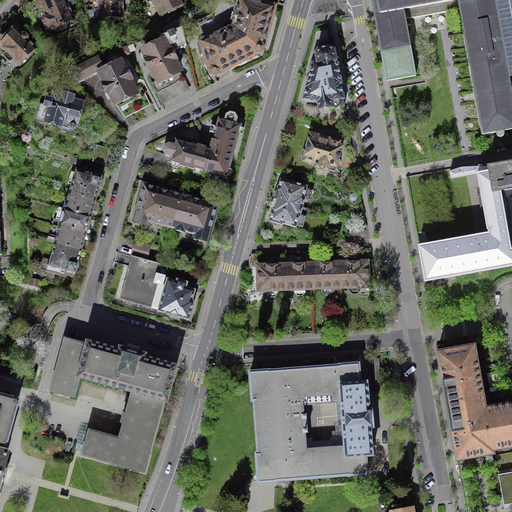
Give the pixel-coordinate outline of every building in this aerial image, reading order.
[(52,26),(53,29),(74,19),(70,12),(71,12),(68,6),(74,4),(71,0),(50,0),(42,4),(48,17),(47,17),(51,27),(52,26)] [(92,0),(94,18),(122,16),(122,6),(122,5),(123,5),(123,4),(123,3),(123,2),(122,1),(122,0),(121,0),(92,0)] [(145,0),(148,3),(153,0),(162,16),(170,11),(171,11),(171,12),(172,12),(173,12),(174,12),(175,11),(176,11),(176,10),(177,9),(177,8),(177,7),(184,3),(182,0),(145,0)] [(250,39),(257,52),(258,52),(260,53),(263,51),(264,47),(263,45),(274,7),(251,0),(250,0),(239,0),(233,26),(232,26),(234,32),(251,37),(250,39)] [(511,0),(371,0),(373,7),(386,81),(415,76),(405,19),(414,17),(447,11),(460,9),(482,135),(496,132),(497,134),(497,135),(497,136),(498,136),(499,137),(500,137),(501,137),(502,137),(503,136),(504,135),(504,134),(504,133),(504,131),(511,129),(511,94),(509,78),(511,77),(511,0)] [(220,71),(257,52),(250,39),(251,37),(234,32),(232,26),(198,44),(200,54),(202,54),(204,53),(205,56),(205,57),(207,62),(210,68),(209,70),(211,74),(215,75),(219,73),(220,71)] [(162,39),(163,41),(165,40),(169,50),(170,50),(171,53),(179,49),(186,45),(182,27),(160,35),(157,36),(159,41),(162,39)] [(0,45),(0,46),(5,51),(2,55),(10,62),(13,58),(20,64),(35,48),(27,39),(28,38),(28,37),(28,36),(27,36),(27,35),(26,34),(25,34),(25,33),(24,33),(23,33),(22,33),(21,34),(16,28),(8,37),(0,44),(0,45)] [(165,40),(163,41),(138,54),(142,62),(147,60),(150,64),(152,68),(158,80),(152,83),(161,101),(188,87),(181,73),(179,70),(174,60),(171,53),(170,50),(169,50),(165,40)] [(307,88),(303,100),(313,102),(318,103),(319,110),(331,108),(331,109),(344,106),(343,99),(341,85),(337,59),(335,60),(334,50),(330,48),(318,50),(316,53),(317,63),(313,64),(309,76),(306,88),(307,88)] [(78,83),(83,80),(82,79),(95,72),(108,65),(104,58),(102,59),(100,55),(97,57),(97,56),(76,67),(76,68),(66,73),(76,82),(77,82),(78,83)] [(121,62),(100,73),(105,83),(104,83),(109,93),(110,93),(114,102),(124,117),(150,104),(142,88),(136,92),(130,80),(130,79),(126,72),(125,69),(124,69),(121,62)] [(47,122),(47,121),(60,125),(61,127),(69,129),(72,127),(72,128),(76,126),(74,122),(80,103),(71,100),(72,97),(67,96),(63,94),(63,95),(60,94),(59,97),(54,95),(53,99),(49,98),(47,105),(40,104),(36,117),(36,119),(47,122)] [(212,143),(210,147),(212,147),(211,150),(212,150),(205,172),(209,173),(207,181),(221,185),(222,181),(223,177),(227,178),(242,124),(237,123),(238,118),(235,113),(230,112),(226,114),(224,119),(218,118),(212,143)] [(339,142),(310,134),(306,150),(303,149),(301,157),(304,158),(303,161),(315,164),(315,165),(316,165),(316,166),(335,172),(337,163),(342,146),(339,145),(339,142)] [(211,150),(205,148),(205,147),(201,146),(175,139),(174,144),(169,143),(164,146),(163,151),(165,154),(157,152),(153,167),(167,171),(170,162),(205,172),(212,150),(211,150)] [(105,164),(109,149),(103,147),(97,146),(96,148),(91,147),(88,156),(94,158),(93,161),(105,164)] [(84,163),(85,160),(72,156),(70,163),(83,166),(84,163)] [(420,254),(425,282),(511,265),(511,162),(487,167),(467,168),(461,168),(455,170),(450,172),(451,178),(477,173),(481,191),(487,230),(488,229),(489,233),(427,244),(418,246),(420,254)] [(70,192),(95,199),(99,187),(102,177),(89,173),(76,170),(70,192)] [(275,200),(302,207),(304,198),(303,198),(306,187),(281,180),(279,187),(277,193),(275,200)] [(148,220),(172,227),(181,195),(162,190),(144,185),(135,220),(146,224),(148,220)] [(64,209),(91,216),(92,211),(95,199),(70,192),(67,202),(66,202),(64,209)] [(181,195),(172,227),(196,233),(195,237),(207,240),(217,205),(199,200),(181,195)] [(299,215),(302,207),(275,200),(274,206),(272,213),(270,221),(281,224),(282,223),(295,227),(296,225),(302,227),(305,217),(299,215)] [(87,230),(91,216),(64,209),(59,226),(86,233),(87,230)] [(86,234),(86,233),(59,226),(57,232),(58,233),(56,243),(81,250),(82,247),(85,234),(86,234)] [(131,256),(132,256),(146,260),(150,246),(135,242),(133,249),(131,256)] [(77,262),(81,250),(56,243),(51,260),(44,259),(41,269),(47,271),(46,274),(54,277),(55,274),(64,276),(65,274),(69,275),(70,273),(70,271),(75,272),(78,262),(77,262)] [(132,256),(120,299),(159,310),(159,311),(168,313),(168,314),(179,317),(179,316),(189,319),(193,302),(191,301),(194,290),(185,288),(186,285),(187,283),(177,280),(177,282),(167,280),(166,284),(162,283),(164,276),(157,274),(160,264),(146,260),(132,256)] [(340,262),(341,287),(349,287),(349,290),(352,294),(357,294),(360,290),(360,286),(369,286),(368,261),(354,262),(340,262)] [(313,263),(313,288),(322,288),(322,291),(325,295),(330,295),(333,291),(333,288),(341,287),(340,262),(326,263),(313,263)] [(285,264),(286,289),(294,289),(294,292),(297,296),(303,296),(305,292),(305,289),(313,288),(313,263),(299,264),(285,264)] [(278,290),(286,289),(285,264),(271,265),(257,265),(257,267),(249,268),(249,284),(258,284),(258,290),(267,290),(267,293),(270,297),(275,297),(278,293),(278,290)] [(74,397),(80,376),(116,386),(115,386),(128,390),(129,390),(132,391),(126,413),(124,412),(123,415),(123,416),(122,419),(121,422),(123,423),(119,438),(89,430),(82,454),(112,462),(112,463),(144,472),(149,454),(164,400),(166,400),(176,366),(144,357),(145,354),(138,352),(138,351),(138,350),(133,348),(128,347),(127,348),(127,349),(119,347),(119,350),(87,341),(86,344),(64,338),(50,391),(74,397)] [(474,345),(437,352),(457,459),(493,453),(493,450),(511,446),(511,403),(485,408),(474,345)] [(359,364),(340,365),(340,366),(268,371),(268,370),(250,372),(252,401),(254,401),(258,453),(256,453),(258,482),(277,481),(277,480),(348,474),(348,475),(367,474),(366,455),(373,455),(370,428),(373,427),(372,418),(372,408),(369,409),(367,381),(360,382),(359,364)] [(0,480),(0,479),(1,479),(1,478),(4,479),(5,476),(4,476),(5,473),(6,469),(7,470),(7,467),(5,467),(5,466),(4,465),(8,452),(7,451),(7,450),(5,449),(19,400),(18,400),(18,399),(0,393),(0,480)] [(206,427),(211,409),(206,407),(201,425),(206,427)] [(511,471),(498,474),(504,505),(511,503),(511,471)]
